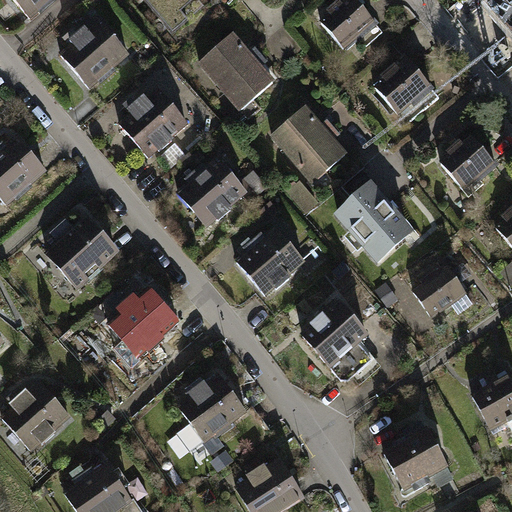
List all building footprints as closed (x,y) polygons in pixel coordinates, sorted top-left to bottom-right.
[(13,0),(28,17),(49,0),(13,0)] [(202,0),(139,0),(169,33),(204,2),(202,0)] [(322,19),(313,26),(337,54),(354,40),(360,48),(377,34),(348,0),(342,0),(334,7),(332,4),(318,15),(322,19)] [(511,0),(493,0),(493,1),(511,24),(511,0)] [(95,19),(56,53),(90,92),(129,58),(95,19)] [(228,36),(189,70),(229,117),(268,84),(228,36)] [(379,86),(368,94),(396,130),(432,102),(400,62),(375,81),(379,86)] [(153,94),(111,129),(140,163),(182,128),(153,94)] [(301,110),(263,143),(302,188),(340,156),(301,110)] [(470,134),(439,160),(466,193),(498,167),(470,134)] [(0,207),(40,174),(11,139),(0,148),(0,207)] [(218,159),(178,193),(207,227),(247,193),(218,159)] [(313,206),(295,184),(290,188),(288,186),(280,192),(300,216),(313,206)] [(372,184),(336,214),(375,262),(411,232),(372,184)] [(511,215),(498,227),(511,244),(511,215)] [(83,219),(38,257),(69,294),(113,256),(83,219)] [(275,228),(237,259),(263,292),(266,295),(305,263),(275,228)] [(423,284),(414,290),(432,319),(467,296),(448,267),(442,271),(438,266),(419,278),(423,284)] [(397,300),(386,283),(375,290),(387,307),(397,300)] [(114,317),(105,324),(121,342),(112,350),(128,368),(146,353),(149,357),(167,341),(163,337),(178,325),(149,291),(137,301),(132,296),(125,302),(118,293),(104,305),(114,317)] [(343,303),(303,337),(330,369),(333,367),(343,378),(351,379),(372,360),(359,345),(371,334),(343,303)] [(186,396),(173,406),(201,443),(247,409),(218,371),(206,380),(202,376),(182,391),(186,396)] [(511,383),(507,375),(473,394),(493,430),(507,422),(511,431),(511,383)] [(7,408),(0,414),(0,424),(27,454),(66,420),(33,384),(22,394),(19,391),(10,400),(4,405),(7,408)] [(428,429),(383,454),(403,490),(448,465),(428,429)] [(244,478),(232,486),(247,511),(277,511),(303,496),(278,456),(264,465),(262,461),(241,474),(244,478)] [(74,484),(61,494),(73,511),(113,511),(131,499),(104,462),(93,470),(89,464),(81,469),(77,463),(65,472),(74,484)]
